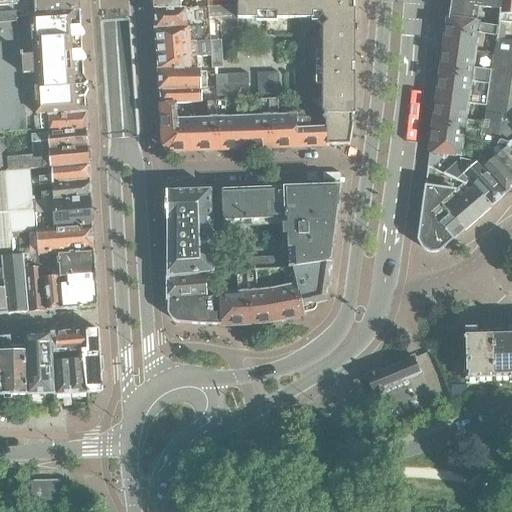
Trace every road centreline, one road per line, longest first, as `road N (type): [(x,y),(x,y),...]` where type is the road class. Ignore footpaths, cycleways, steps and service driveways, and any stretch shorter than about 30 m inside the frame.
road 1 (tertiary): [(385,286),(414,0)]
road 2 (residential): [(511,423),(401,454),(371,454),(356,445),(320,374)]
road 3 (residential): [(137,171),(367,169)]
road 4 (residential): [(164,384),(149,345),(137,171)]
road 5 (residential): [(137,171),(128,153),(113,164),(124,319)]
road 6 (tertiary): [(352,283),(341,327),(323,346),(265,373),(213,379)]
road 7 (tertiary): [(385,0),(367,169)]
